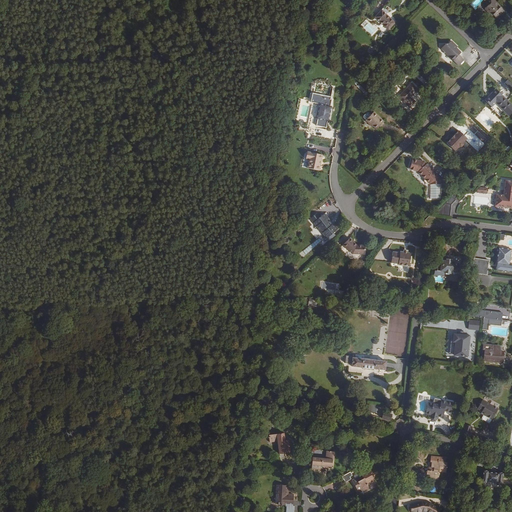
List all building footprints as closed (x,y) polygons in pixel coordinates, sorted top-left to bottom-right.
[(475,10),(485,0),(474,0),(470,4),(475,10)] [(493,15),(496,18),(504,11),(497,4),(498,4),(493,0),(486,0),(484,3),(487,6),(484,10),(491,17),(493,15)] [(388,30),(395,23),(388,16),(387,16),(385,15),(386,14),(382,10),(375,17),(388,30)] [(504,12),(500,17),(504,21),(508,15),(504,12)] [(453,61),(458,66),(463,61),(458,56),(461,53),(456,48),(457,47),(451,41),(449,44),(443,44),(444,53),(444,52),(446,52),(454,60),(453,61)] [(454,60),(446,52),(444,52),(453,61),(454,60)] [(313,93),(331,97),(333,87),(314,83),(313,93)] [(418,90),(412,84),(399,97),(409,107),(415,102),(410,97),(418,90)] [(364,93),(366,91),(359,85),(357,86),(364,93)] [(485,100),(492,107),(502,96),(496,89),(485,100)] [(328,122),(332,106),(330,106),(332,99),(330,99),(331,97),(313,93),(311,102),(319,104),(316,119),(317,119),(316,126),(326,127),(327,121),(328,122)] [(377,130),(384,122),(374,112),(366,120),(370,124),(371,124),(373,126),(377,130)] [(446,143),(455,151),(459,147),(461,147),(464,145),(463,143),(463,142),(467,138),(464,136),(469,131),(461,124),(457,129),(458,131),(454,135),(455,136),(452,139),(451,138),(446,143)] [(307,168),(319,171),(320,165),(319,165),(321,160),(322,155),(308,152),(306,159),(309,160),(307,168)] [(430,184),(430,185),(441,184),(441,181),(437,176),(438,175),(426,164),(425,165),(421,162),(421,161),(412,159),(410,167),(413,168),(412,170),(418,172),(425,179),(425,181),(427,184),(430,184)] [(496,194),(495,206),(511,208),(511,180),(505,180),(504,194),(502,194),(502,195),(496,194)] [(441,184),(430,185),(431,199),(442,198),(441,184)] [(327,239),(338,229),(333,224),(332,225),(329,223),(332,220),(329,216),(327,218),(324,214),(319,218),(316,215),(309,221),(320,231),(321,230),(323,233),(322,234),(327,239)] [(303,258),(322,241),(318,237),(300,254),(303,258)] [(353,254),(365,254),(365,245),(356,245),(350,238),(343,245),(348,250),(348,249),(353,254)] [(475,248),(476,239),(468,238),(466,247),(475,248)] [(497,263),(509,264),(509,260),(508,260),(508,254),(510,254),(511,250),(499,248),(497,263)] [(398,265),(409,266),(411,253),(408,253),(403,252),(400,252),(400,253),(392,252),(391,262),(398,263),(398,265)] [(438,260),(437,270),(445,271),(444,273),(451,274),(451,272),(459,273),(460,262),(452,262),(446,261),(438,260)] [(472,274),(471,282),(478,283),(479,275),(472,274)] [(501,320),(502,313),(469,309),(468,316),(483,318),(501,320)] [(488,330),(488,324),(501,326),(501,320),(483,318),(482,329),(488,330)] [(469,320),(468,330),(479,330),(480,320),(469,320)] [(472,350),(473,343),(463,342),(462,345),(461,345),(460,350),(462,351),(461,357),(476,358),(477,351),(472,350)] [(500,351),(500,347),(484,345),(483,350),(485,350),(484,357),(486,357),(486,360),(500,362),(501,355),(503,355),(503,352),(500,351)] [(374,369),(385,370),(386,362),(355,358),(355,356),(346,355),(345,363),(352,364),(351,366),(363,368),(374,369)] [(367,408),(376,410),(378,403),(369,400),(367,408)] [(482,415),(491,420),(497,409),(482,400),(477,409),(481,411),(484,413),(482,415)] [(450,414),(452,404),(441,401),(439,407),(428,404),(425,415),(430,416),(430,419),(437,420),(437,418),(442,419),(444,413),(450,414)] [(383,412),(382,418),(390,420),(392,415),(383,412)] [(461,433),(468,435),(470,427),(463,425),(461,433)] [(290,453),(289,440),(285,440),(284,433),(269,435),(270,442),(278,441),(279,454),(290,453)] [(326,459),(326,451),(309,450),(308,458),(312,458),(326,459)] [(327,467),(332,467),(333,452),(326,451),(326,459),(312,458),(311,469),(324,470),(324,469),(325,467),(327,467)] [(446,468),(447,462),(432,461),(431,467),(429,467),(429,471),(427,470),(426,478),(438,480),(439,472),(440,467),(446,468)] [(352,481),(358,491),(361,489),(362,491),(369,487),(367,484),(375,480),(369,470),(360,475),(361,476),(352,481)] [(483,470),(482,483),(487,484),(487,482),(497,483),(497,485),(502,486),(504,473),(499,472),(498,473),(489,472),(489,471),(483,470)] [(351,472),(342,477),(345,483),(352,480),(350,477),(353,476),(351,472)] [(288,493),(288,486),(277,485),(276,498),(275,498),(274,503),(282,504),(282,505),(288,506),(293,506),(294,494),(288,493)] [(427,511),(428,511),(431,511),(434,506),(429,503),(421,503),(410,506),(411,507),(412,511),(415,511),(422,510),(427,511)]
